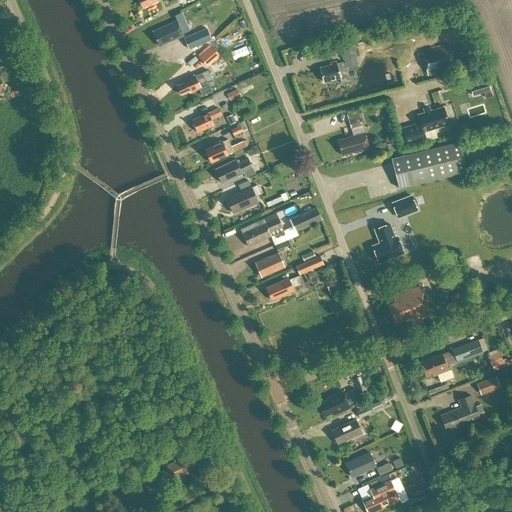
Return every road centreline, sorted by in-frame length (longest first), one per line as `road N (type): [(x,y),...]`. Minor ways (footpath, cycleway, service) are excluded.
road 1 (tertiary): [(275,387),(100,0)]
road 2 (residential): [(245,0),(385,352)]
road 3 (unclassified): [(256,511),(163,303),(141,276),(111,266)]
road 4 (unclassified): [(67,153),(56,102),(10,0)]
road 5 (residential): [(385,352),(435,488)]
road 6 (unclassified): [(0,341),(64,282),(111,266)]
road 7 (tertiary): [(330,511),(275,387)]
road 8 (residential): [(385,352),(511,304)]
